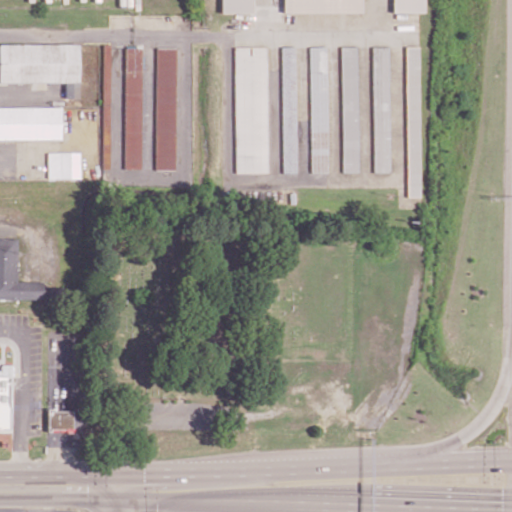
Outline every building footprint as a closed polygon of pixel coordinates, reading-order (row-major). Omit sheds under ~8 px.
[(219,0),(219,11),(251,11),(251,0),(219,0)] [(282,0),(282,11),(361,11),(360,0),(282,0)] [(390,0),(423,0),(423,11),(390,11),(390,0)] [(0,43),(0,81),(77,81),(76,43),(0,43)] [(141,46),(125,45),(123,168),(140,168),(141,46)] [(235,172),(267,172),(265,46),(233,47),(235,172)] [(310,173),(327,172),(325,46),(309,46),(310,173)] [(357,172),(356,46),(340,46),(341,172),(357,172)] [(387,46),(371,46),(373,171),(389,171),(387,46)] [(418,46),(405,46),(406,195),(419,195),(418,46)] [(155,169),(174,169),(175,48),(156,47),(155,169)] [(293,47),(281,47),(282,172),(295,172),(293,47)] [(0,106),(0,138),(60,138),(60,106),(0,106)] [(47,151),(47,176),(78,176),(78,151),(47,151)] [(0,238),(0,297),(46,298),(46,281),(13,280),(13,238),(0,238)] [(0,429),(8,429),(8,417),(10,417),(10,405),(8,405),(8,381),(0,381),(0,429)] [(46,429),(71,430),(71,410),(47,410),(46,429)]
